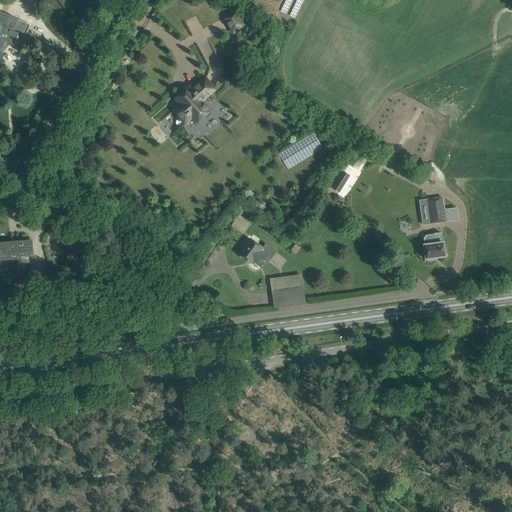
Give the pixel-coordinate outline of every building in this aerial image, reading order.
[(234,34),(247,27),(238,9),(224,16),(234,34)] [(30,25),(21,21),(1,12),(0,14),(0,58),(2,56),(0,51),(1,50),(0,48),(0,46),(4,41),(20,48),(30,25)] [(188,88),(176,99),(181,105),(174,111),(185,122),(192,116),(197,123),(210,111),(201,101),(214,90),(205,79),(192,91),(188,88)] [(276,153),(287,170),(323,149),(312,131),(276,153)] [(358,145),(346,163),(359,172),(371,154),(358,145)] [(343,187),(334,182),(331,188),(339,193),(343,187)] [(426,199),(430,224),(447,221),(443,197),(426,199)] [(231,224),(242,232),(248,222),(237,215),(231,224)] [(441,233),(434,234),(426,235),(424,238),(424,245),(426,259),(445,256),(443,243),(441,233)] [(243,247),(237,254),(247,261),(248,259),(253,262),(261,268),(268,257),(260,251),(263,247),(250,238),(249,239),(247,238),(241,246),(243,247)] [(32,254),(31,241),(0,244),(0,254),(1,267),(0,267),(0,280),(31,278),(30,265),(20,266),(19,255),(32,254)] [(201,268),(196,264),(193,269),(198,272),(201,268)] [(303,287),(272,291),(274,308),(306,304),(303,287)]
